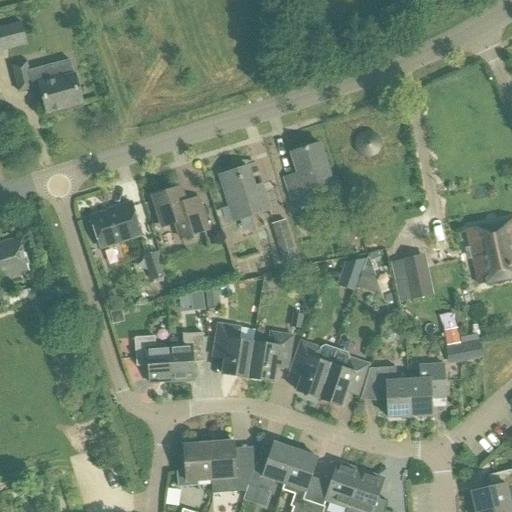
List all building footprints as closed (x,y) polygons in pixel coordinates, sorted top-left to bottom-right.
[(4,26),(6,34),(23,29),(21,22),(4,26)] [(68,73),(66,62),(53,66),(57,81),(40,86),(47,113),(82,104),(73,72),(68,73)] [(18,95),(34,90),(27,63),(11,67),(18,95)] [(294,209),(318,201),(314,188),(332,182),(320,144),(292,153),(300,180),(286,184),(294,209)] [(257,194),(249,168),(220,177),(230,208),(235,207),(239,221),(271,211),(265,192),(257,194)] [(189,213),(182,189),(153,198),(162,228),(173,224),(179,241),(210,231),(203,208),(189,213)] [(101,248),(141,236),(132,205),(116,209),(117,211),(92,219),(101,248)] [(283,262),(292,259),(296,258),(285,221),(271,225),(283,262)] [(479,286),(511,278),(511,221),(468,230),(479,286)] [(0,281),(30,272),(19,238),(0,243),(0,281)] [(151,282),(166,278),(158,253),(143,258),(151,282)] [(410,301),(434,296),(425,255),(401,260),(402,261),(391,264),(399,303),(410,300),(410,301)] [(345,264),(340,278),(357,284),(366,259),(345,264)] [(372,293),(378,277),(375,276),(370,260),(367,259),(357,287),(372,293)] [(219,290),(205,292),(207,310),(220,309),(219,290)] [(192,312),(205,310),(203,292),(190,295),(192,312)] [(301,330),(304,315),(293,314),(291,328),(301,330)] [(249,379),(254,343),(239,341),(241,328),(217,324),(213,348),(227,351),(223,375),(249,379)] [(458,328),(444,330),(447,346),(461,343),(458,328)] [(254,343),(249,379),(273,383),(277,359),(290,361),(294,336),(269,332),(267,345),(254,343)] [(169,349),(172,382),(195,380),(194,363),(205,362),(202,334),(182,336),(183,348),(169,349)] [(172,382),(169,349),(155,350),(155,337),(134,339),(136,368),(148,367),(149,383),(172,382)] [(319,399),(336,350),(325,346),(320,349),(299,342),(291,364),(306,369),(298,391),(319,399)] [(449,365),(482,359),(478,342),(445,349),(449,365)] [(336,350),(319,399),(343,407),(351,384),(362,388),(370,365),(350,358),(347,354),(336,350)] [(409,381),(410,417),(434,415),(433,401),(446,400),(444,364),(418,366),(419,380),(409,381)] [(410,417),(409,381),(395,382),(395,368),(374,369),(375,394),(388,393),(390,419),(410,417)] [(208,444),(211,480),(212,494),(246,491),(250,477),(236,478),(233,442),(208,444)] [(285,484),(296,450),(275,443),(266,466),(256,463),(248,486),(267,492),(272,479),(284,484),(285,484)] [(197,481),(211,480),(208,444),(183,446),(185,471),(177,472),(178,488),(198,486),(197,481)] [(310,511),(313,504),(303,500),(318,458),(296,450),(285,484),(284,484),(282,490),(294,495),(290,507),(293,508),(291,511),(310,511)] [(348,507),(360,472),(337,464),(325,498),(347,506),(348,507)] [(482,511),(511,505),(511,506),(511,505),(511,470),(494,475),(496,487),(472,493),(476,511),(482,511)] [(348,507),(347,506),(345,511),(383,511),(387,502),(380,499),(377,496),(383,480),(360,472),(348,507)] [(320,503),(329,479),(318,475),(309,500),(320,503)]
